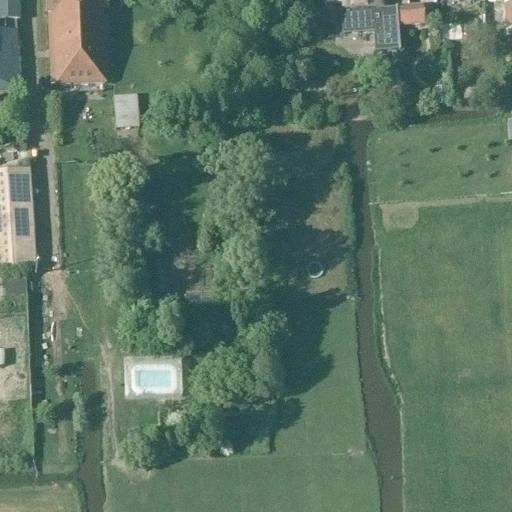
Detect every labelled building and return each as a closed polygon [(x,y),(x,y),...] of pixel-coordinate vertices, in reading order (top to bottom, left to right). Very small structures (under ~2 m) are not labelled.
[(0,0),(0,98),(21,97),(17,34),(16,34),(15,24),(19,23),(18,0),(0,0)] [(45,16),(105,14),(107,14),(106,0),(44,0),(45,16)] [(270,0),(241,0),(245,13),(272,8),(270,0)] [(321,0),(322,6),(328,12),(341,10),(343,38),(375,36),(377,55),(399,54),(396,13),(380,14),(379,0),(321,0)] [(398,30),(424,28),(422,7),(397,10),(398,30)] [(49,87),(92,86),(103,84),(107,85),(105,14),(45,16),(49,87)] [(465,41),(464,29),(440,30),(441,42),(465,41)] [(400,79),(381,81),(383,99),(402,97),(400,79)] [(136,98),(114,100),(115,121),(138,120),(136,98)] [(0,179),(0,273),(35,272),(30,179),(6,180),(0,179)] [(285,208),(289,195),(276,191),(272,204),(285,208)] [(124,364),(125,390),(174,389),(174,363),(124,364)]
